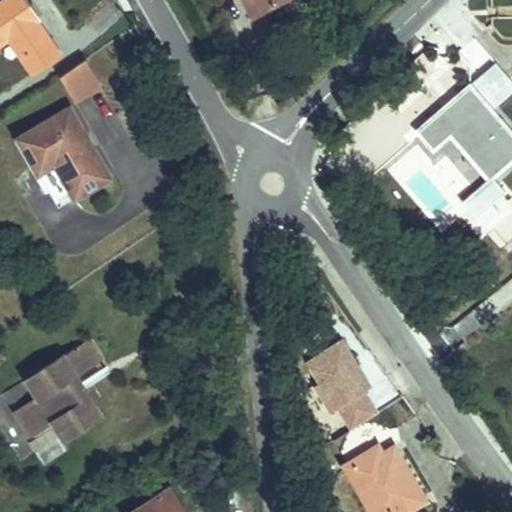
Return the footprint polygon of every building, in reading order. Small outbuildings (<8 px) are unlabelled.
[(0,1),(1,0),(0,0),(0,48),(10,64),(37,48),(14,13),(8,17),(0,7),(0,1)] [(71,75),(55,51),(30,67),(46,92),(71,75)] [(476,149),(511,117),(453,52),(401,97),(418,117),(435,102),(476,149)] [(45,101),(0,125),(0,141),(13,165),(30,156),(48,189),(83,171),(45,101)] [(418,170),(399,188),(431,220),(449,202),(418,170)] [(371,354),(362,339),(358,341),(355,335),(359,332),(344,306),(309,326),(321,347),(316,350),(331,377),(339,373),(351,395),(376,380),(364,359),(371,354)] [(13,399),(0,407),(0,425),(7,437),(29,423),(41,441),(79,416),(54,377),(79,360),(66,339),(16,372),(27,390),(13,399)] [(27,390),(16,372),(1,381),(13,399),(27,390)] [(424,478),(392,419),(376,428),(362,423),(345,432),(375,489),(394,479),(401,490),(424,478)] [(154,511),(139,489),(105,511),(154,511)]
